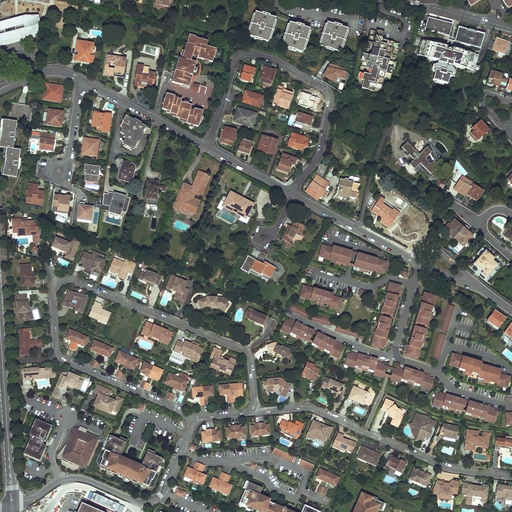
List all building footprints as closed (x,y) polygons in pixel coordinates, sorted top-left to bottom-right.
[(511,0),(503,0),(508,8),(511,6),(511,0)] [(276,19),(255,12),(248,35),(269,42),(276,19)] [(25,16),(0,22),(0,46),(44,35),(41,24),(39,16),(25,16)] [(452,24),(428,18),(425,30),(449,36),(452,24)] [(310,29),(290,23),(283,46),(303,52),(310,29)] [(348,29),(328,23),(321,46),(341,52),(348,29)] [(484,34),(458,27),(452,52),(451,52),(451,51),(450,50),(449,50),(448,50),(448,51),(446,50),(447,47),(422,40),(418,55),(439,61),(438,65),(436,65),(434,72),(436,73),(434,80),(448,84),(450,77),(453,77),(454,70),(452,69),(454,65),(475,71),(484,34)] [(382,32),(370,29),(360,66),(365,68),(364,73),(358,72),(356,79),(363,80),(361,87),(379,92),(383,78),(390,80),(393,68),(394,68),(396,61),(394,61),(399,43),(381,38),(382,32)] [(206,41),(190,36),(188,44),(183,59),(179,58),(174,74),(172,83),(189,88),(191,79),(187,78),(188,75),(191,76),(195,63),(190,61),(192,55),(197,57),(197,58),(213,63),(217,50),(208,47),(207,47),(205,46),(206,41)] [(509,43),(496,39),(495,42),(491,41),(489,49),(490,49),(489,50),(506,55),(509,43)] [(94,44),(78,41),(76,51),(79,52),(78,56),(75,56),(74,61),(81,62),(81,60),(86,61),(86,62),(92,63),(94,49),(93,49),(94,44)] [(108,51),(107,59),(106,59),(104,71),(105,71),(104,75),(113,76),(114,72),(124,74),(126,63),(126,59),(122,58),(123,53),(108,51)] [(347,73),(340,67),(329,65),(323,76),(334,82),(336,78),(345,80),(347,73)] [(150,68),(138,66),(134,86),(138,87),(139,85),(152,87),(153,82),(155,82),(156,74),(149,73),(150,68)] [(245,67),(241,80),(252,83),(256,70),(245,67)] [(264,69),(260,81),(270,84),(274,72),(264,69)] [(498,88),(501,78),(489,74),(486,85),(498,88)] [(45,84),(43,99),(60,101),(62,86),(45,84)] [(278,87),(273,103),(278,105),(277,107),(288,110),(293,94),(286,92),(287,89),(287,85),(284,84),(283,88),(278,87)] [(198,93),(204,94),(206,87),(200,86),(198,93)] [(251,95),(263,99),(263,96),(247,90),(246,92),(251,94),(251,95)] [(246,92),(243,103),(260,108),(263,99),(251,95),(251,94),(246,92)] [(318,98),(302,93),(298,105),(304,107),(314,110),(315,106),(316,104),(318,98)] [(175,97),(166,94),(162,109),(170,112),(169,113),(176,116),(176,118),(187,121),(186,124),(198,127),(202,113),(194,110),(193,112),(190,111),(191,106),(180,103),(181,101),(174,98),(175,97)] [(0,146),(7,148),(3,175),(17,177),(19,164),(21,164),(21,162),(19,162),(20,149),(14,148),(15,136),(17,136),(17,133),(16,133),(17,121),(31,123),(33,105),(10,102),(8,120),(3,119),(0,145),(0,146)] [(236,116),(234,122),(251,127),(253,121),(254,121),(256,114),(237,109),(235,115),(236,116)] [(48,110),(46,125),(61,127),(62,122),(63,122),(65,112),(48,110)] [(103,116),(98,115),(98,113),(93,112),(91,124),(97,125),(96,128),(101,128),(101,131),(108,132),(110,114),(104,113),(104,114),(103,116)] [(299,114),(295,127),(301,129),(302,125),(309,127),(312,118),(299,114)] [(127,140),(124,145),(134,151),(139,142),(140,143),(145,135),(143,134),(146,128),(137,123),(136,123),(134,122),(135,122),(130,119),(129,120),(127,119),(125,124),(127,125),(124,130),(125,131),(123,134),(126,137),(125,139),(127,140)] [(488,131),(480,121),(471,129),(473,131),(469,134),(476,141),(488,131)] [(225,127),(220,143),(227,145),(228,142),(232,143),(236,131),(225,127)] [(40,139),(38,149),(53,151),(55,136),(40,134),(39,139),(40,139)] [(291,135),(288,147),(301,151),(303,146),(306,146),(308,140),(291,135)] [(262,137),(258,150),(273,155),(278,142),(262,137)] [(83,139),(81,155),(96,157),(98,141),(83,139)] [(241,140),(238,151),(249,155),(252,144),(241,140)] [(418,155),(406,143),(401,148),(413,160),(408,164),(413,169),(419,164),(430,174),(438,169),(429,154),(431,153),(425,148),(418,155)] [(282,154),(277,168),(289,172),(291,165),(294,166),(296,159),(282,154)] [(122,160),(116,179),(131,184),(136,169),(136,167),(135,166),(135,165),(134,164),(133,163),(132,163),(122,160)] [(457,162),(454,165),(464,175),(467,172),(457,162)] [(85,173),(84,182),(97,183),(100,167),(85,165),(84,173),(85,173)] [(174,206),(181,209),(181,208),(194,213),(199,202),(191,199),(193,193),(201,196),(209,177),(199,172),(192,187),(191,189),(187,187),(188,185),(183,184),(180,191),(176,189),(174,195),(176,200),(174,206)] [(329,183),(316,175),(305,192),(318,200),(321,196),(324,191),(329,183)] [(472,185),(473,184),(462,177),(454,190),(464,197),(465,195),(472,185)] [(338,194),(350,197),(350,196),(351,191),(356,192),(357,192),(359,183),(340,179),(338,185),(340,185),(342,186),(341,189),(339,190),(338,194)] [(153,182),(148,181),(143,209),(156,211),(159,195),(156,194),(157,190),(160,190),(164,191),(165,185),(158,184),(156,183),(156,185),(152,184),(153,182)] [(260,190),(251,185),(246,193),(255,198),(260,190)] [(472,185),(465,195),(476,201),(482,191),(472,185)] [(28,186),(26,203),(42,205),(45,192),(38,190),(39,187),(28,186)] [(108,192),(108,194),(104,193),(102,209),(108,211),(108,212),(120,216),(122,211),(126,213),(130,198),(108,192)] [(250,208),(251,204),(241,199),(241,201),(238,200),(239,198),(229,193),(226,198),(222,196),(220,200),(224,203),(223,205),(230,208),(231,207),(239,211),(238,212),(245,216),(247,212),(251,214),(253,210),(250,208)] [(54,195),(52,206),(57,206),(57,211),(68,213),(70,196),(65,196),(65,197),(54,195)] [(399,212),(379,199),(370,211),(376,215),(377,214),(381,217),(378,221),(388,228),(399,212)] [(93,208),(88,208),(87,209),(84,208),(84,207),(84,204),(80,203),(77,221),(82,221),(83,221),(85,221),(85,220),(91,221),(93,208)] [(466,225),(462,222),(459,225),(453,219),(444,230),(454,239),(466,225)] [(20,220),(12,220),(13,230),(18,230),(18,233),(27,232),(28,234),(33,234),(33,235),(34,243),(39,243),(38,227),(34,228),(34,224),(34,221),(28,221),(28,223),(20,223),(20,220)] [(288,228),(286,227),(279,241),(282,243),(280,248),(286,251),(288,246),(287,245),(292,236),(297,238),(302,228),(291,223),(288,228)] [(466,225),(454,239),(464,247),(473,236),(467,231),(469,229),(466,225)] [(70,244),(55,238),(50,250),(65,256),(73,259),(80,241),(72,238),(70,244)] [(321,246),(319,253),(329,256),(328,257),(335,259),(341,261),(348,263),(351,250),(325,243),(325,245),(324,246),(321,246)] [(509,264),(485,243),(476,254),(479,257),(473,264),(482,272),(481,274),(486,278),(499,264),(505,268),(509,264)] [(91,255),(84,252),(82,256),(85,257),(84,260),(81,259),(80,262),(85,264),(87,265),(87,266),(93,268),(100,272),(106,257),(99,253),(97,257),(91,255)] [(356,252),(353,265),(359,267),(366,268),(372,270),(373,268),(373,267),(383,270),(385,263),(382,261),(383,260),(383,258),(377,256),(376,258),(356,252)] [(263,264),(247,255),(240,268),(248,272),(249,271),(267,281),(275,267),(264,261),(263,264)] [(124,264),(113,259),(109,270),(110,273),(114,275),(117,274),(118,274),(118,272),(120,273),(120,274),(118,278),(124,281),(127,274),(131,275),(135,265),(125,261),(124,264)] [(30,264),(20,265),(21,286),(34,285),(33,275),(31,275),(31,273),(30,264)] [(109,270),(107,275),(116,279),(118,274),(117,274),(114,275),(110,273),(109,270)] [(146,273),(141,271),(138,279),(143,281),(143,279),(148,281),(147,282),(151,284),(152,283),(154,284),(158,285),(162,277),(147,270),(146,273)] [(176,278),(171,276),(167,286),(171,288),(171,290),(177,292),(176,295),(180,297),(179,299),(184,301),(187,293),(183,291),(184,288),(186,283),(176,278)] [(104,284),(114,288),(116,280),(106,277),(104,284)] [(382,305),(380,311),(391,314),(397,295),(398,296),(400,289),(399,288),(397,288),(398,284),(391,282),(388,292),(386,292),(384,298),(382,305)] [(305,287),(302,286),(300,293),(310,296),(309,298),(316,300),(322,302),(329,304),(339,307),(341,300),(338,299),(338,297),(339,295),(312,287),(313,285),(306,283),(306,285),(305,287)] [(68,291),(64,305),(70,307),(72,300),(79,302),(77,310),(76,311),(82,312),(87,296),(80,294),(79,295),(68,291)] [(421,302),(415,322),(426,325),(428,318),(429,312),(431,305),(429,305),(432,294),(426,293),(425,296),(423,295),(421,295),(419,302),(421,302)] [(19,295),(18,295),(18,302),(17,302),(18,306),(19,306),(20,311),(18,312),(20,320),(24,319),(25,321),(30,319),(27,311),(26,311),(26,307),(28,306),(28,301),(27,301),(26,295),(19,295)] [(203,298),(197,300),(200,309),(207,306),(211,306),(217,306),(217,305),(220,305),(224,307),(227,303),(229,300),(223,296),(208,296),(208,298),(203,298)] [(70,307),(70,308),(77,310),(79,302),(72,300),(70,307)] [(101,305),(95,302),(88,316),(101,322),(103,319),(107,321),(111,313),(102,309),(100,309),(101,306),(101,305)] [(310,311),(292,302),(289,308),(307,317),(310,311)] [(229,304),(227,303),(224,307),(220,305),(217,305),(217,306),(211,306),(211,308),(219,308),(225,312),(229,304)] [(453,305),(447,303),(439,329),(446,331),(453,305)] [(255,311),(256,309),(248,307),(245,315),(249,316),(252,309),(255,311)] [(255,311),(252,309),(249,316),(248,319),(256,321),(256,320),(257,321),(257,322),(264,325),(268,315),(255,311)] [(499,328),(504,320),(501,317),(501,316),(500,315),(494,311),(488,320),(499,328)] [(332,318),(313,312),(311,319),(330,325),(332,318)] [(390,318),(379,315),(377,321),(375,328),(374,334),(375,334),(372,344),(379,347),(380,343),(382,344),(384,344),(386,338),(384,337),(390,318)] [(288,320),(284,318),(279,328),(289,333),(307,342),(313,330),(292,319),(291,321),(288,320)] [(153,324),(146,322),(143,330),(150,332),(148,335),(163,341),(165,338),(170,340),(173,333),(168,331),(168,330),(153,324)] [(364,331),(336,323),(334,330),(362,338),(364,331)] [(425,328),(414,325),(408,344),(407,344),(405,350),(406,351),(408,351),(407,355),(414,357),(417,347),(419,347),(421,341),(423,335),(425,328)] [(28,328),(19,329),(21,355),(30,354),(29,348),(42,347),(41,340),(29,341),(28,328)] [(79,334),(70,330),(66,338),(72,340),(69,348),(72,350),(79,334)] [(150,332),(143,330),(141,334),(168,345),(170,340),(165,338),(163,341),(148,335),(150,332)] [(337,341),(316,331),(310,344),(328,352),(337,357),(342,347),(339,345),(336,343),(337,341)] [(445,334),(439,332),(431,358),(437,360),(445,334)] [(289,333),(288,335),(306,344),(307,342),(289,333)] [(88,338),(79,334),(72,350),(75,351),(79,343),(84,346),(88,338)] [(103,345),(94,341),(91,349),(97,351),(96,353),(99,355),(103,345)] [(184,343),(178,341),(173,351),(180,353),(181,351),(184,352),(192,356),(191,358),(198,360),(200,357),(201,357),(201,355),(203,349),(198,347),(191,344),(185,341),(184,343)] [(276,343),(268,345),(270,353),(275,352),(278,353),(283,355),(284,358),(287,356),(289,361),(293,360),(290,349),(283,346),(282,347),(278,345),(279,344),(276,343)] [(328,352),(310,344),(309,345),(327,354),(328,352)] [(112,349),(103,345),(99,355),(102,356),(103,354),(109,357),(112,349)] [(222,351),(214,348),(210,357),(213,359),(212,363),(213,364),(213,363),(216,364),(215,367),(231,374),(236,360),(230,358),(229,362),(224,360),(219,358),(220,356),(222,351)] [(128,356),(120,352),(116,361),(119,362),(119,363),(124,365),(128,356)] [(350,353),(346,352),(344,361),(354,364),(373,370),(373,372),(383,375),(385,366),(382,365),(378,364),(379,362),(376,361),(376,359),(354,352),(354,354),(350,353)] [(454,357),(451,356),(449,362),(459,365),(458,368),(458,369),(464,371),(471,373),(477,375),(477,377),(484,379),(490,381),(497,383),(506,386),(508,379),(505,378),(506,376),(506,374),(500,372),(500,370),(480,364),(481,362),(461,356),(462,355),(455,353),(455,355),(454,357)] [(137,360),(128,356),(124,365),(130,368),(130,367),(134,369),(137,360)] [(100,362),(93,359),(90,365),(97,368),(100,362)] [(315,365),(307,361),(303,371),(307,373),(306,376),(316,380),(318,376),(317,376),(318,374),(321,369),(314,367),(315,365)] [(144,363),(141,371),(147,373),(146,375),(149,377),(153,367),(144,363)] [(213,364),(212,363),(210,367),(230,375),(231,374),(215,367),(216,364),(213,363),(213,364)] [(22,371),(23,386),(32,385),(32,379),(32,375),(39,375),(39,377),(52,376),(52,373),(51,368),(48,368),(48,367),(31,368),(31,370),(23,371),(22,371)] [(162,371),(153,367),(149,377),(152,378),(153,376),(159,379),(162,371)] [(395,369),(392,368),(389,377),(399,380),(400,378),(420,384),(429,387),(432,377),(429,376),(425,375),(425,374),(403,367),(402,369),(399,368),(399,370),(395,369)] [(125,373),(118,370),(116,376),(122,379),(125,373)] [(79,377),(69,372),(67,377),(63,375),(59,387),(65,389),(67,384),(68,382),(75,385),(74,387),(79,389),(82,381),(78,379),(79,377)] [(178,378),(169,374),(165,382),(169,384),(168,385),(174,387),(178,378)] [(344,385),(326,377),(322,386),(340,394),(344,385)] [(187,382),(178,378),(174,387),(180,390),(180,389),(183,390),(187,382)] [(265,382),(263,382),(263,388),(266,388),(266,392),(274,391),(274,389),(278,389),(281,389),(282,389),(288,392),(291,386),(289,385),(290,382),(280,378),(278,381),(273,382),(273,379),(265,379),(265,382)] [(150,384),(143,381),(140,387),(147,390),(150,384)] [(242,384),(229,385),(231,402),(235,402),(234,397),(243,396),(242,384)] [(358,389),(356,388),(355,390),(354,390),(352,390),(349,396),(364,403),(370,405),(376,391),(370,389),(368,393),(362,391),(364,386),(360,384),(358,389)] [(111,392),(97,385),(94,392),(99,394),(101,395),(100,398),(98,397),(95,402),(100,405),(101,407),(104,408),(106,407),(111,410),(117,412),(122,399),(117,397),(115,401),(108,398),(111,392)] [(229,385),(219,386),(220,394),(226,394),(227,403),(231,402),(229,385)] [(212,387),(202,388),(204,405),(207,405),(207,396),(213,396),(212,387)] [(202,388),(193,389),(193,397),(199,397),(200,406),(204,405),(202,388)] [(288,392),(282,389),(280,394),(280,395),(288,398),(290,393),(288,392)] [(175,395),(168,392),(165,398),(172,401),(175,395)] [(437,394),(434,394),(432,402),(441,405),(461,411),(464,400),(442,393),(441,395),(437,394)] [(364,403),(349,396),(349,398),(363,404),(364,403)] [(394,403),(387,399),(382,409),(386,411),(387,411),(388,411),(389,413),(389,415),(388,416),(393,418),(394,419),(394,421),(400,423),(402,419),(401,418),(403,416),(404,414),(405,412),(400,410),(396,408),(396,407),(396,406),(395,406),(394,406),(394,407),(393,405),(394,403)] [(490,408),(468,401),(464,412),(484,418),(494,421),(496,412),(493,411),(489,410),(490,408)] [(100,405),(95,402),(94,406),(102,409),(110,413),(111,410),(106,407),(104,408),(101,407),(100,405)] [(423,417),(416,414),(414,419),(416,420),(415,423),(412,424),(410,424),(412,430),(414,429),(416,433),(414,436),(416,440),(420,438),(421,435),(425,433),(426,436),(429,435),(432,430),(430,429),(431,427),(433,427),(435,422),(428,419),(429,418),(424,415),(423,417)] [(23,453),(39,461),(46,446),(42,444),(44,440),(45,441),(52,426),(35,419),(29,434),(32,436),(30,440),(29,439),(23,453)] [(289,423),(282,420),(279,426),(282,428),(280,432),(284,434),(286,431),(289,433),(293,435),(292,437),(297,440),(304,424),(296,421),(295,423),(294,425),(289,422),(289,423)] [(321,424),(313,421),(307,436),(311,438),(312,436),(315,438),(322,441),(322,438),(326,438),(332,428),(325,427),(324,429),(320,427),(321,424)] [(260,423),(256,423),(256,426),(251,426),(252,435),(261,435),(260,423)] [(264,423),(260,423),(261,435),(269,434),(268,425),(264,425),(264,423)] [(458,427),(443,424),(442,427),(438,435),(443,437),(443,436),(444,435),(456,437),(457,433),(458,430),(457,430),(458,427)] [(235,425),(231,426),(231,428),(227,429),(227,438),(236,437),(235,425)] [(239,425),(235,425),(236,437),(245,436),(244,427),(239,427),(239,425)] [(87,429),(80,426),(77,430),(74,428),(71,435),(72,436),(57,455),(60,458),(62,456),(64,456),(63,457),(66,458),(66,457),(69,459),(71,456),(72,453),(75,453),(75,454),(76,455),(77,455),(78,454),(80,455),(78,459),(79,459),(78,462),(81,464),(80,465),(85,467),(88,459),(93,449),(91,448),(93,442),(95,443),(98,438),(86,433),(87,429)] [(210,429),(207,430),(207,432),(202,432),(203,441),(211,441),(210,429)] [(214,429),(210,429),(211,441),(220,440),(219,431),(214,431),(214,429)] [(477,432),(467,430),(466,435),(468,435),(467,438),(466,437),(465,445),(466,445),(475,446),(481,447),(487,448),(489,433),(483,433),(482,437),(477,437),(477,432)] [(343,435),(338,433),(333,444),(335,445),(336,448),(341,450),(343,449),(351,452),(356,443),(349,440),(348,441),(344,439),(342,438),(343,435)] [(120,457),(126,443),(119,439),(114,437),(112,436),(109,444),(108,443),(102,457),(103,458),(100,465),(107,468),(111,470),(110,472),(116,475),(117,472),(124,476),(131,478),(130,481),(136,483),(137,481),(142,483),(149,486),(152,479),(153,480),(159,465),(158,465),(161,458),(154,455),(147,452),(141,466),(120,457)] [(511,440),(496,438),(495,450),(500,450),(500,448),(509,449),(508,453),(511,452),(511,440)] [(293,456),(274,447),(271,454),(290,462),(293,456)] [(372,451),(362,447),(359,454),(363,456),(362,459),(376,465),(380,454),(374,452),(374,453),(372,452),(372,451)] [(66,458),(80,465),(81,464),(78,462),(79,459),(78,459),(80,455),(78,454),(77,455),(76,455),(75,454),(75,453),(72,453),(71,456),(69,459),(66,457),(66,458)] [(398,458),(389,454),(383,468),(389,470),(390,467),(396,470),(395,471),(401,473),(406,462),(400,459),(399,461),(397,460),(398,458)] [(314,465),(302,459),(299,466),(312,471),(314,465)] [(193,470),(188,468),(184,476),(202,484),(206,476),(201,474),(204,466),(196,462),(193,470)] [(418,470),(414,468),(410,476),(414,478),(414,479),(414,481),(421,484),(423,483),(423,482),(427,483),(431,475),(427,473),(426,475),(417,471),(418,470)] [(339,478),(320,469),(316,477),(335,486),(339,478)] [(213,478),(210,486),(228,494),(231,486),(226,484),(230,476),(222,472),(218,480),(213,478)] [(457,494),(459,482),(452,481),(448,484),(443,483),(443,482),(437,481),(434,489),(433,493),(439,494),(439,495),(447,496),(447,495),(451,495),(451,493),(457,494)] [(262,488),(248,482),(245,489),(239,502),(246,506),(253,509),(256,510),(260,511),(317,511),(318,511),(304,505),(300,511),(291,511),(286,509),(286,508),(286,507),(285,507),(284,507),(283,507),(282,507),(282,508),(268,502),(269,499),(262,496),(262,498),(258,497),(262,488)] [(461,495),(466,495),(465,501),(471,502),(472,499),(472,496),(481,497),(481,500),(480,502),(486,503),(488,485),(482,484),(482,486),(478,486),(478,487),(475,487),(475,485),(471,485),(472,484),(463,482),(461,495)] [(327,489),(319,486),(316,492),(324,496),(327,489)] [(511,486),(496,486),(495,498),(504,499),(504,505),(511,504),(511,486)] [(374,511),(376,508),(380,510),(384,503),(376,499),(377,498),(370,495),(369,496),(363,494),(360,500),(358,500),(355,507),(356,508),(354,511),(374,511)] [(81,503),(78,511),(77,511),(102,511),(85,504),(87,500),(82,498),(80,502),(81,503)]
